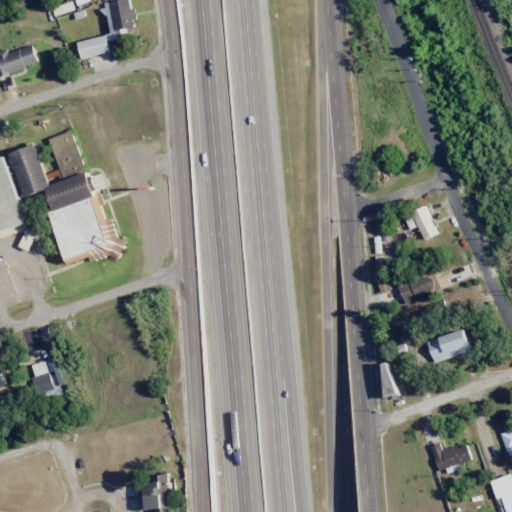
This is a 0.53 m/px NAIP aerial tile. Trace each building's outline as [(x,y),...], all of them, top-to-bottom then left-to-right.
[(120,0),(105,2),(109,31),(138,27),(135,9),(132,10),(130,0),(120,0)] [(79,42),(82,58),(111,53),(108,36),(79,42)] [(0,76),(40,65),(34,45),(10,52),(9,51),(0,53),(0,76)] [(0,157),(0,237),(1,240),(25,231),(26,236),(24,235),(19,245),(29,251),(34,240),(32,239),(58,231),(68,260),(89,253),(91,261),(110,255),(119,259),(127,242),(119,238),(113,218),(105,221),(100,206),(104,205),(99,189),(109,186),(107,179),(104,180),(103,175),(89,179),(88,174),(86,175),(71,133),(51,140),(66,182),(49,187),(35,146),(11,155),(26,196),(47,189),(55,211),(50,212),(52,216),(29,224),(5,156),(0,157)] [(424,240),(438,234),(427,207),(405,216),(410,230),(419,226),(424,240)] [(405,304),(448,289),(441,269),(398,284),(405,304)] [(378,283),(382,293),(392,290),(388,280),(378,283)] [(428,342),(436,363),(473,350),(465,329),(428,342)] [(70,383),(63,361),(53,363),(56,374),(50,375),(46,361),(31,365),(42,401),(63,395),(61,386),(70,383)] [(495,416),(497,424),(508,421),(505,413),(495,416)] [(509,456),(511,455),(511,430),(502,434),(509,456)] [(467,444),(444,452),(440,443),(431,446),(440,471),(473,460),(467,444)] [(138,484),(140,510),(157,509),(160,511),(159,511),(173,511),(171,474),(157,475),(154,483),(138,484)]
